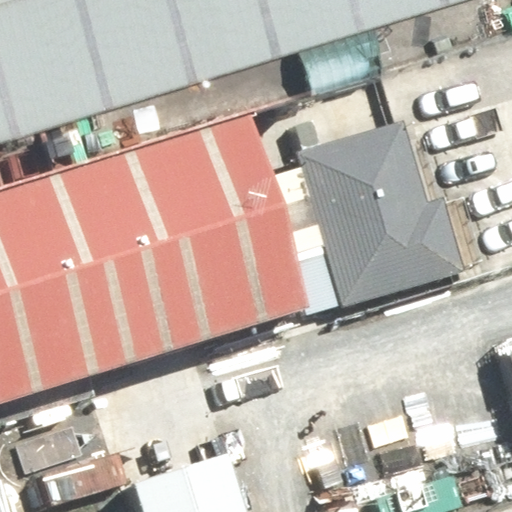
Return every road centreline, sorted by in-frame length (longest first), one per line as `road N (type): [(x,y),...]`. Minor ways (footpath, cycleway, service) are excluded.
road 1 (unknown): [(511,275),(333,333),(288,367),(271,421),(284,511)]
road 2 (unknown): [(370,112),(511,63)]
